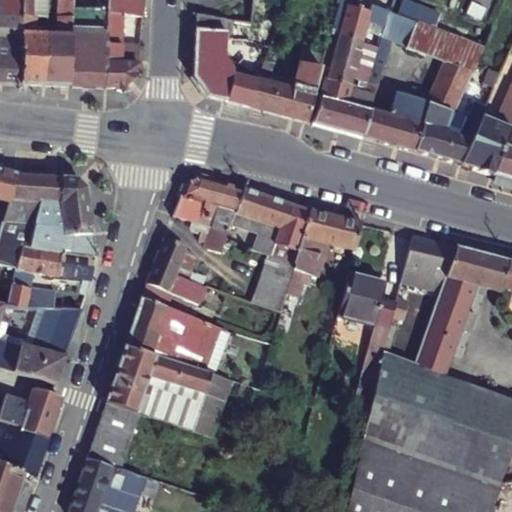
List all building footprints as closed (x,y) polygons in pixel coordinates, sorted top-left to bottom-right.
[(0,0),(0,38),(22,39),(22,35),(22,0),(0,0)] [(22,0),(22,35),(36,36),(37,17),(35,17),(34,0),(22,0)] [(63,0),(63,2),(60,2),(59,38),(73,39),(73,32),(74,15),(74,10),(74,0),(63,0)] [(88,33),(84,67),(71,66),(71,87),(106,89),(110,16),(111,0),(93,0),(93,12),(91,33),(88,33)] [(74,0),(74,10),(82,11),(93,12),(93,0),(74,0)] [(111,0),(110,16),(126,17),(144,19),(146,0),(111,0)] [(370,12),(338,5),(330,35),(340,38),(362,43),(368,19),(370,12)] [(368,19),(382,24),(386,10),(372,5),(370,12),(368,19)] [(272,41),(279,9),(262,6),(257,27),(244,24),(242,35),(272,41)] [(484,49),(386,10),(382,24),(379,36),(404,45),(404,48),(441,64),(424,102),(427,102),(450,114),(451,112),(455,113),(484,49)] [(142,47),(124,46),(126,17),(110,16),(106,89),(122,90),(139,76),(140,67),(142,47)] [(223,37),(226,20),(195,16),(191,76),(206,95),(250,107),(256,81),(232,74),(233,68),(248,54),(248,40),(223,37)] [(71,66),(84,67),(88,33),(73,32),(73,39),(71,66)] [(23,85),(46,86),(48,37),(36,36),(22,35),(22,39),(23,85)] [(71,66),(73,39),(59,38),(48,37),(46,86),(71,87),(71,66)] [(0,83),(23,85),(22,39),(0,38),(0,83)] [(362,43),(340,38),(331,72),(329,79),(325,79),(320,98),(347,105),(353,87),(349,86),(352,77),(362,43)] [(250,107),(308,123),(325,54),(303,48),(292,91),(256,81),(250,107)] [(383,65),(372,62),(367,82),(378,85),(383,65)] [(511,128),(511,82),(495,121),(481,118),(461,165),(493,174),(511,128)] [(370,112),(375,93),(360,88),(353,87),(347,105),(320,98),(313,124),(363,138),(370,112)] [(414,152),(427,102),(424,102),(410,99),(406,112),(404,121),(388,117),(370,112),(363,138),(414,152)] [(483,113),(473,109),(470,118),(462,137),(444,132),(450,114),(427,102),(414,152),(461,165),(481,118),(483,113)] [(406,112),(390,108),(388,117),(404,121),(406,112)] [(462,137),(470,118),(455,113),(451,112),(450,114),(444,132),(462,137)] [(511,128),(493,174),(511,180),(511,128)] [(0,205),(8,207),(16,175),(0,171),(0,205)] [(61,178),(16,175),(8,207),(16,209),(15,216),(30,217),(30,224),(37,224),(39,202),(60,203),(61,178)] [(196,249),(220,257),(225,244),(242,190),(199,176),(186,182),(173,216),(203,228),(196,249)] [(60,203),(39,202),(37,224),(36,241),(94,260),(85,190),(78,179),(61,178),(60,203)] [(258,228),(250,253),(270,260),(274,249),(279,234),(284,236),(293,206),(242,190),(225,244),(232,246),(241,222),(258,228)] [(288,254),(284,265),(295,269),(310,211),(293,206),(284,236),(279,234),(274,249),(288,254)] [(324,244),(353,250),(360,224),(310,211),(295,269),(289,291),(288,296),(298,299),(304,276),(315,278),(324,244)] [(175,231),(169,229),(165,238),(173,241),(177,238),(177,235),(176,232),(175,231)] [(457,247),(414,237),(403,282),(442,292),(457,247)] [(143,298),(176,310),(187,278),(177,275),(186,249),(187,246),(173,241),(165,238),(143,298)] [(22,260),(20,260),(8,294),(19,298),(51,302),(55,286),(32,279),(37,263),(91,280),(94,260),(36,241),(28,239),(22,260)] [(464,329),(471,311),(479,286),(503,292),(504,287),(510,261),(457,247),(442,292),(418,367),(448,378),(464,329)] [(192,280),(201,254),(186,249),(177,275),(187,278),(192,280)] [(347,275),(337,315),(373,324),(375,324),(380,300),(383,283),(347,275)] [(289,291),(261,282),(255,305),(282,315),(288,296),(289,291)] [(72,287),(66,306),(80,310),(87,291),(72,287)] [(509,299),(511,290),(504,287),(503,292),(501,297),(509,299)] [(0,339),(0,319),(8,294),(0,291),(0,367),(54,385),(63,358),(46,352),(20,344),(19,346),(0,339)] [(186,367),(211,375),(226,329),(176,310),(143,298),(127,347),(151,355),(156,339),(174,344),(178,333),(196,338),(186,367)] [(375,324),(373,324),(363,369),(380,374),(385,355),(394,317),(398,305),(380,300),(375,324)] [(398,305),(394,317),(406,320),(411,303),(399,300),(398,305)] [(66,306),(62,304),(46,352),(63,358),(80,310),(66,306)] [(472,333),(479,314),(471,311),(464,329),(472,333)] [(186,367),(151,355),(127,347),(107,404),(140,415),(208,437),(229,381),(211,375),(186,367)] [(500,488),(511,453),(511,402),(448,378),(418,367),(385,355),(380,374),(364,442),(497,487),(500,488)] [(0,424),(47,439),(59,396),(51,393),(35,388),(29,403),(7,397),(5,399),(0,397),(0,424)] [(137,423),(140,415),(107,404),(104,413),(137,423)] [(131,441),(137,423),(104,413),(99,430),(131,441)] [(35,478),(47,439),(0,424),(0,464),(23,473),(35,478)] [(126,456),(131,441),(99,430),(93,446),(126,456)] [(489,511),(497,487),(364,442),(345,511),(489,511)] [(121,470),(126,456),(93,446),(89,459),(121,470)] [(136,511),(148,480),(131,474),(121,470),(89,459),(69,511),(136,511)] [(0,511),(10,511),(23,473),(0,464),(0,511)]
